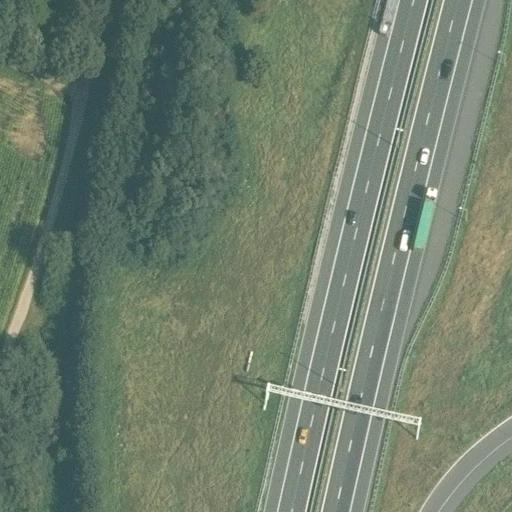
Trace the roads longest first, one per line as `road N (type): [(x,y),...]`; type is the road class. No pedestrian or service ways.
road 1 (motorway): [(407,0),(283,511)]
road 2 (motorway): [(342,511),(464,0)]
road 3 (unclassified): [(76,90),(75,118),(0,358)]
